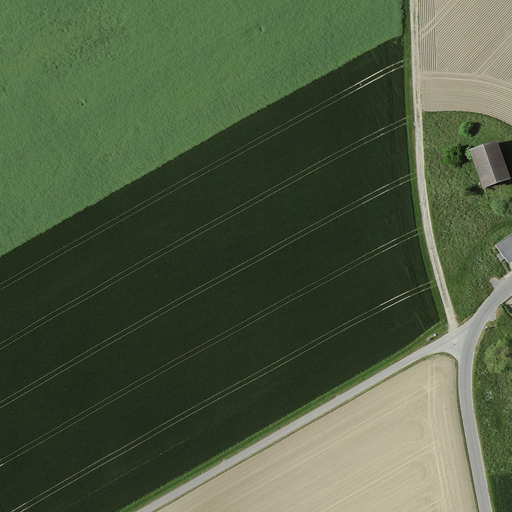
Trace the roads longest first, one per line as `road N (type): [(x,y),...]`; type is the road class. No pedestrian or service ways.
road 1 (track): [(146,511),(432,347),(468,345)]
road 2 (track): [(414,0),(424,204),(452,320),(468,345)]
road 3 (tertiary): [(485,511),(465,365),(479,320),(511,284)]
